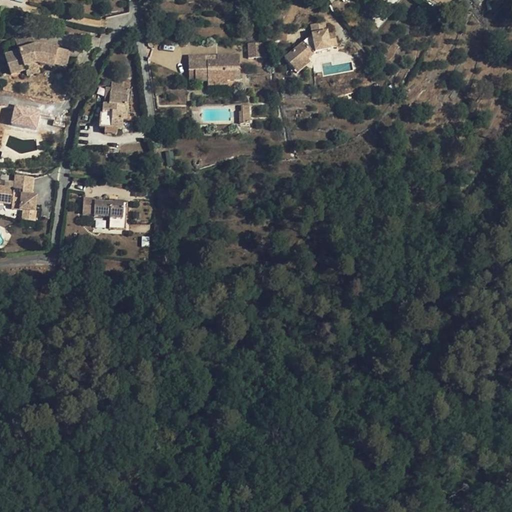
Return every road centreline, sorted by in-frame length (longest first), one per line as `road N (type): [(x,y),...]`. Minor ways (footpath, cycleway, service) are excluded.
road 1 (residential): [(134,15),(118,23),(74,116),(49,256),(0,264)]
road 2 (residential): [(134,15),(156,142)]
